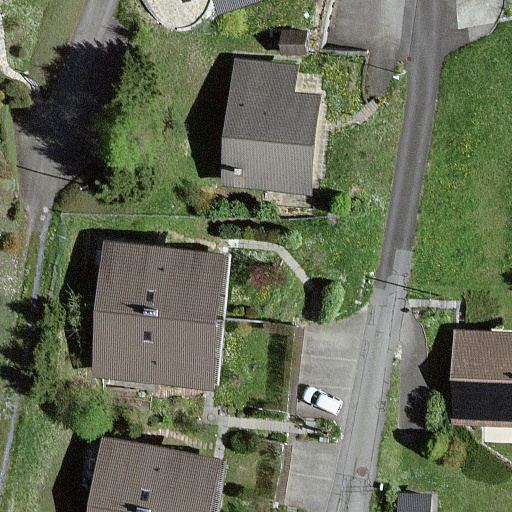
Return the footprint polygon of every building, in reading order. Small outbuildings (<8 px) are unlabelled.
[(216,0),(220,11),(253,0),(216,0)] [(302,63),(237,57),(225,184),(316,192),(325,92),(300,90),(302,63)] [(232,254),(112,243),(106,307),(226,318),(232,254)] [(219,383),(226,318),(106,307),(99,372),(219,383)] [(511,334),(460,333),(458,416),(511,417),(511,334)] [(221,511),(230,459),(109,440),(99,503),(156,511),(221,511)] [(156,511),(99,503),(97,511),(156,511)]
